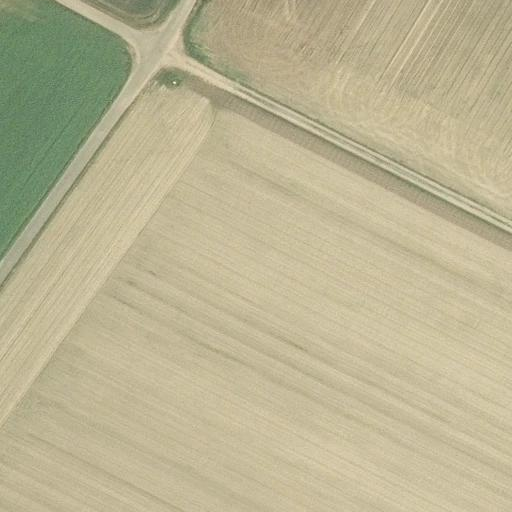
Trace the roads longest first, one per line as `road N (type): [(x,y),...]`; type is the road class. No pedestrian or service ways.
road 1 (track): [(64,0),(511,225)]
road 2 (unclassified): [(161,51),(0,275)]
